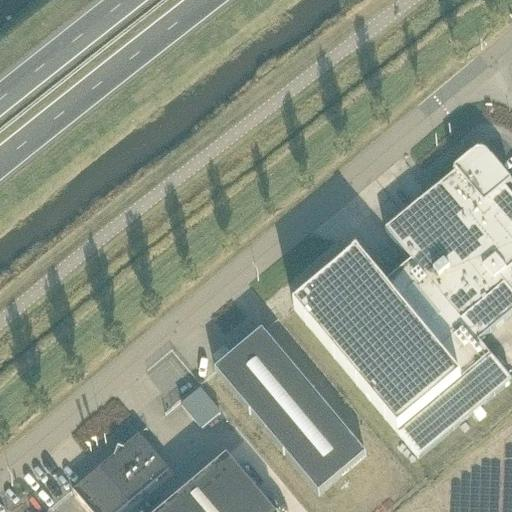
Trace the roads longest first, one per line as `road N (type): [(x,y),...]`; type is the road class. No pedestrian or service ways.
road 1 (unclassified): [(0,479),(491,63)]
road 2 (trunk): [(0,163),(207,0)]
road 3 (trunk): [(127,0),(0,101)]
